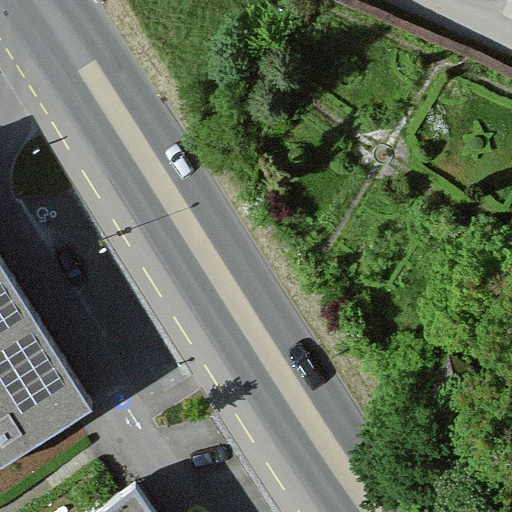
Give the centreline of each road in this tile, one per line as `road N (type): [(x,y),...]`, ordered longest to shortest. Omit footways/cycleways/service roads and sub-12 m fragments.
road 1 (secondary): [(66,45),(374,511)]
road 2 (residential): [(0,212),(194,511)]
